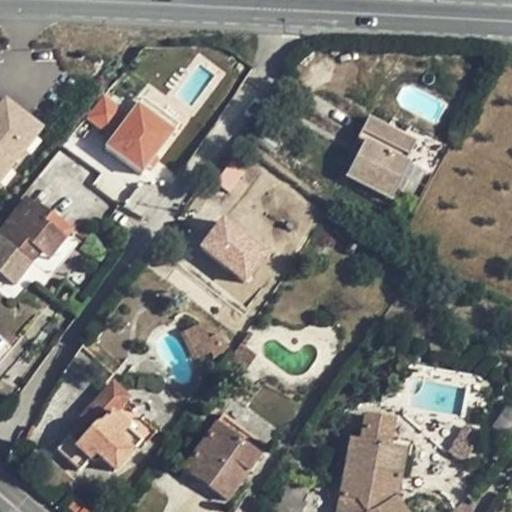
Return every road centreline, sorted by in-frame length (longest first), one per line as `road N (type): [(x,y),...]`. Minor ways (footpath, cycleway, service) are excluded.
road 1 (residential): [(0,436),(310,12)]
road 2 (tertiary): [(310,12),(28,0)]
road 3 (tertiary): [(511,21),(310,12)]
road 4 (unknown): [(268,511),(352,376)]
